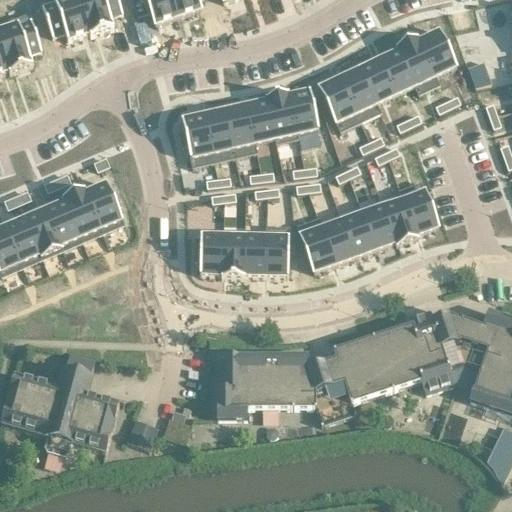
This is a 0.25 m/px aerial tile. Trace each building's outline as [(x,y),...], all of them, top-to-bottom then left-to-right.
[(68,0),(42,9),(53,41),(66,37),(69,45),(90,38),(91,40),(92,39),(78,0),(68,0)] [(117,0),(78,0),(92,39),(115,32),(111,22),(124,17),(117,0)] [(171,0),(132,0),(139,20),(152,16),(156,29),(179,21),(171,0)] [(171,0),(179,21),(201,14),(197,0),(171,0)] [(30,18),(0,28),(0,44),(11,77),(34,69),(30,59),(43,55),(30,18)] [(470,19),(455,22),(460,50),(475,48),(470,19)] [(418,42),(417,42),(440,90),(441,89),(437,81),(456,71),(439,35),(419,44),(418,42)] [(417,42),(398,52),(420,99),(440,90),(417,42)] [(0,78),(9,75),(10,77),(11,77),(0,44),(0,78)] [(398,54),(379,63),(396,100),(415,91),(419,99),(420,99),(398,52),(397,52),(398,54)] [(379,63),(360,72),(381,117),(382,117),(378,108),(396,100),(379,63)] [(484,65),(468,70),(476,91),(492,87),(484,65)] [(360,72),(340,81),(361,126),(381,117),(360,72)] [(340,81),(320,91),(341,136),(361,126),(340,81)] [(289,97),(288,97),(298,143),(300,143),(299,138),(320,134),(311,94),(290,99),(289,97)] [(288,97),(267,102),(277,148),(298,143),(288,97)] [(458,100),(447,105),(450,112),(461,107),(458,100)] [(266,104),(246,109),(257,157),(258,157),(256,148),(275,143),(276,148),(277,148),(267,102),(266,102),(266,104)] [(447,105),(436,110),(439,117),(450,112),(447,105)] [(494,107),(486,110),(490,121),(498,118),(494,107)] [(246,109),(225,113),(236,162),(257,157),(246,109)] [(225,113),(204,118),(215,167),(236,162),(225,113)] [(185,136),(180,137),(183,150),(188,149),(191,161),(193,171),(215,167),(204,118),(182,123),(185,136)] [(419,118),(408,123),(411,131),(422,126),(419,118)] [(498,118),(490,121),(494,133),(502,130),(498,118)] [(408,123),(397,128),(400,136),(411,131),(408,123)] [(381,140),(370,145),(374,153),(385,148),(381,140)] [(370,145),(359,150),(363,158),(374,153),(370,145)] [(511,158),(508,148),(500,151),(505,162),(511,159),(511,158)] [(397,151),(386,156),(390,163),(400,158),(397,151)] [(386,156),(375,161),(379,168),(390,163),(386,156)] [(191,161),(179,164),(181,176),(193,173),(193,171),(191,161)] [(106,162),(95,167),(99,175),(110,170),(106,162)] [(358,169),(347,174),(350,182),(361,177),(358,169)] [(317,170),(305,172),(306,180),(318,179),(317,170)] [(305,172),(293,174),(294,182),(306,180),(305,172)] [(347,174),(336,179),(339,187),(350,182),(347,174)] [(274,176),(262,177),(263,185),(275,184),(274,176)] [(262,177),(250,179),(251,187),(263,185),(262,177)] [(68,179),(56,183),(60,191),(71,186),(68,179)] [(230,181),(218,182),(220,191),(232,189),(230,181)] [(218,182),(207,184),(208,192),(220,191),(218,182)] [(56,183),(45,188),(49,196),(60,191),(56,183)] [(422,185),(400,192),(418,242),(419,241),(418,239),(438,232),(422,185)] [(321,186),(309,188),(309,196),(322,195),(321,186)] [(85,193),(84,194),(103,237),(124,228),(117,212),(121,210),(116,198),(111,200),(106,187),(86,196),(85,193)] [(309,188),(297,189),(297,197),(309,196),(309,188)] [(279,191),(267,193),(268,201),(280,199),(279,191)] [(383,204),(381,204),(397,249),(418,242),(400,192),(399,193),(402,202),(384,208),(383,204)] [(267,193),(255,194),(256,202),(268,201),(267,193)] [(84,194),(64,202),(83,246),(103,237),(84,194)] [(28,196),(17,200),(20,208),(31,203),(28,196)] [(236,196),(224,198),(225,206),(237,205),(236,196)] [(224,198),(212,199),(213,208),(225,206),(224,198)] [(17,200),(6,205),(9,213),(20,208),(17,200)] [(64,205),(46,213),(63,254),(83,246),(64,202),(63,203),(64,205)] [(381,204),(361,211),(376,254),(396,247),(397,249),(381,204)] [(361,211),(341,219),(356,261),(376,254),(361,211)] [(46,213),(26,221),(43,263),(63,254),(46,213)] [(320,221),(319,222),(336,269),(356,261),(341,219),(321,226),(320,221)] [(26,221),(6,230),(23,271),(43,263),(26,221)] [(319,222),(297,229),(314,276),(336,269),(319,222)] [(6,230),(0,232),(0,274),(3,280),(23,271),(6,230)] [(246,239),(245,282),(246,282),(246,279),(266,280),(267,230),(266,230),(266,240),(246,239)] [(267,230),(266,280),(289,280),(290,231),(267,230)] [(196,252),(196,265),(201,265),(200,278),(222,279),(222,281),(223,281),(224,239),(201,238),(201,252),(196,252)] [(224,239),(223,281),(245,282),(246,239),(224,239)] [(470,405),(511,418),(511,322),(489,315),(484,330),(449,318),(434,323),(431,315),(410,322),(412,328),(334,353),(337,362),(309,371),(309,359),(226,359),(225,391),(218,391),(218,409),(217,409),(217,423),(248,424),(248,413),(338,413),(341,423),(357,418),(353,407),(422,384),(426,398),(455,388),(450,374),(465,369),(481,374),(470,405)] [(96,364),(70,358),(61,392),(15,379),(1,428),(48,440),(45,450),(48,455),(65,461),(70,457),(73,448),(106,457),(120,408),(86,399),(96,364)] [(170,421),(164,441),(187,448),(193,429),(170,421)] [(158,432),(136,423),(127,446),(149,455),(158,432)] [(511,434),(504,431),(487,465),(493,472),(502,489),(511,469),(511,434)]
